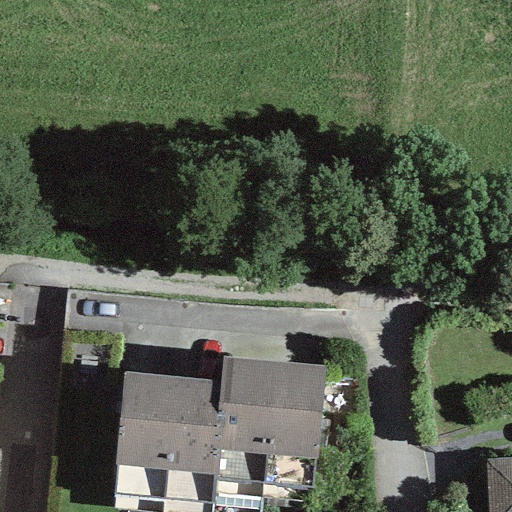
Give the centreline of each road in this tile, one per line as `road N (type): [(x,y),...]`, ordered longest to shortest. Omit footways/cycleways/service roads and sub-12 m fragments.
road 1 (track): [(391,297),(0,268)]
road 2 (residential): [(511,308),(391,297),(402,511)]
